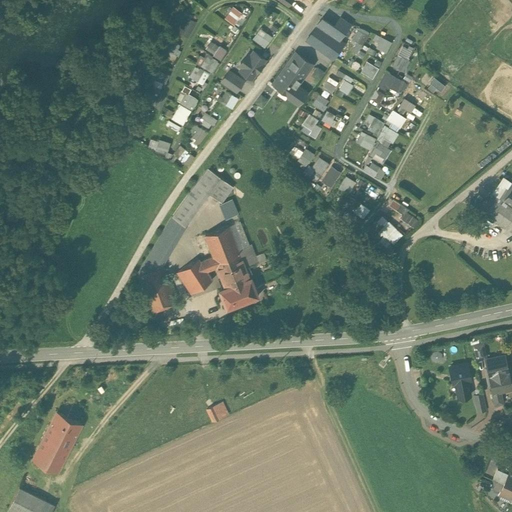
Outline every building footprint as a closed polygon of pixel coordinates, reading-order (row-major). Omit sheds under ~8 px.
[(234,8),(225,20),(234,26),(243,14),(234,8)] [(342,17),(336,26),(322,16),(317,24),(343,42),(347,37),(361,47),(369,36),(342,17)] [(186,18),(178,34),(187,39),(195,23),(186,18)] [(271,22),(267,30),(273,33),(278,25),(271,22)] [(343,42),(317,24),(307,39),(321,49),(322,47),(334,55),(343,42)] [(267,32),(264,36),(257,32),(253,38),(266,47),(270,40),(273,36),(267,32)] [(389,42),(381,38),(375,49),(383,53),(389,42)] [(227,50),(211,42),(206,53),(221,61),(227,50)] [(179,46),(170,43),(166,54),(176,57),(179,46)] [(254,50),(241,68),(240,68),(240,69),(251,77),(252,76),(251,75),(257,67),(259,67),(262,63),(261,62),(264,58),(265,57),(254,49),(253,50),(254,50)] [(295,51),(273,82),(289,93),(290,94),(296,84),(297,84),(312,63),(304,57),(295,51)] [(203,55),(197,66),(212,74),(218,64),(203,55)] [(397,55),(391,67),(402,73),(408,61),(397,55)] [(377,68),(365,61),(359,72),(371,79),(377,68)] [(311,73),(319,78),(325,69),(317,64),(311,73)] [(170,74),(171,70),(161,66),(159,70),(170,74)] [(208,75),(195,68),(189,80),(202,87),(208,75)] [(243,79),(229,68),(221,79),(236,90),(243,79)] [(352,78),(338,70),(335,75),(349,83),(352,78)] [(169,77),(156,73),(151,87),(164,91),(169,77)] [(386,73),(378,87),(387,92),(389,90),(397,95),(404,84),(395,79),(395,78),(386,73)] [(328,77),(321,88),(331,94),(338,83),(328,77)] [(431,86),(426,89),(431,94),(436,90),(440,93),(445,86),(433,77),(428,83),(431,86)] [(352,86),(344,81),(338,90),(347,95),(352,86)] [(297,84),(296,84),(290,94),(289,93),(288,95),(298,102),(306,91),(297,84)] [(412,84),(406,93),(418,100),(423,92),(412,84)] [(191,89),(190,94),(198,97),(200,92),(191,89)] [(375,90),(370,99),(378,104),(384,94),(375,90)] [(232,93),(226,91),(223,97),(219,95),(217,100),(227,104),(232,93)] [(185,94),(179,106),(191,112),(197,100),(185,94)] [(261,94),(255,102),(262,108),(268,99),(261,94)] [(317,94),(311,104),(322,111),(328,101),(317,94)] [(148,103),(156,106),(158,98),(150,96),(148,103)] [(400,107),(397,111),(403,114),(405,110),(410,113),(414,106),(402,98),(397,105),(400,107)] [(179,106),(172,120),(184,127),(191,112),(179,106)] [(326,111),(320,121),(331,127),(337,117),(326,111)] [(406,119),(392,111),(385,121),(399,129),(406,119)] [(217,120),(205,113),(199,123),(210,130),(217,120)] [(317,120),(305,113),(299,122),(311,129),(317,120)] [(383,123),(374,118),(366,133),(375,138),(383,123)] [(341,119),(336,127),(340,130),(345,121),(341,119)] [(180,128),(166,121),(161,132),(175,138),(180,128)] [(207,134),(198,128),(189,142),(197,148),(207,134)] [(397,134),(386,128),(383,133),(394,139),(397,134)] [(365,134),(363,138),(358,136),(354,143),(361,146),(369,151),(375,139),(365,134)] [(392,144),(383,140),(380,144),(389,149),(392,144)] [(158,143),(151,141),(148,149),(155,151),(158,143)] [(166,158),(170,145),(158,141),(158,143),(155,151),(154,154),(166,158)] [(390,151),(378,144),(373,152),(386,159),(390,151)] [(304,149),(297,161),(306,166),(313,154),(304,149)] [(185,150),(178,160),(185,164),(191,155),(185,150)] [(366,155),(358,151),(352,161),(360,165),(366,155)] [(350,157),(343,153),(341,157),(348,161),(350,157)] [(374,154),(371,159),(380,164),(382,159),(374,154)] [(327,164),(318,158),(311,168),(320,174),(327,164)] [(378,168),(368,163),(363,171),(373,176),(378,168)] [(340,173),(331,166),(320,181),(330,188),(340,173)] [(207,167),(172,215),(184,224),(208,192),(220,176),(207,167)] [(313,171),(309,175),(316,180),(319,176),(313,171)] [(220,176),(208,192),(221,202),(233,186),(220,176)] [(354,183),(344,176),(336,188),(347,194),(354,183)] [(505,191),(496,186),(480,210),(505,227),(511,216),(511,206),(503,200),(511,187),(511,182),(505,191)] [(379,191),(370,186),(367,190),(377,195),(379,191)] [(511,187),(503,200),(511,206),(511,187)] [(221,202),(219,203),(226,218),(235,214),(229,199),(221,202)] [(401,215),(399,219),(412,228),(417,221),(404,213),(407,209),(392,200),(388,206),(401,215)] [(369,210),(359,204),(354,213),(364,218),(369,210)] [(167,254),(184,224),(172,215),(138,274),(138,275),(163,266),(159,258),(167,254)] [(228,225),(238,248),(248,244),(239,221),(228,225)] [(402,236),(387,222),(378,232),(382,237),(375,244),(382,251),(389,243),(392,246),(402,236)] [(225,285),(249,276),(245,266),(238,248),(228,225),(228,224),(204,233),(213,255),(217,266),(225,285)] [(248,244),(238,248),(245,266),(257,261),(250,243),(248,244)] [(198,257),(176,271),(190,291),(191,293),(213,279),(207,270),(217,266),(213,255),(200,260),(198,257)] [(163,266),(138,275),(151,310),(176,301),(163,266)] [(225,285),(218,288),(226,308),(258,295),(251,275),(249,276),(225,285)] [(480,342),(472,344),(476,359),(483,357),(480,342)] [(443,358),(441,349),(431,351),(433,361),(443,358)] [(486,358),(485,359),(488,369),(489,375),(508,371),(504,355),(486,358)] [(467,363),(449,366),(452,382),(455,382),(458,396),(470,394),(467,379),(470,379),(467,363)] [(508,371),(489,375),(490,381),(492,390),(492,391),(500,389),(511,387),(508,371)] [(500,389),(492,391),(492,390),(491,390),(494,404),(502,402),(500,389)] [(482,394),(472,396),(475,414),(486,412),(482,394)] [(224,401),(207,408),(213,423),(227,417),(230,416),(224,401)] [(81,422),(57,410),(50,424),(74,436),(81,422)] [(74,436),(50,424),(33,457),(58,469),(74,436)] [(508,473),(498,468),(493,479),(504,484),(508,473)] [(511,470),(510,469),(508,473),(504,484),(503,485),(500,492),(510,497),(509,498),(511,498),(511,470)] [(502,486),(492,481),(489,488),(499,492),(502,486)] [(50,511),(54,504),(19,485),(7,508),(15,511),(50,511)]
